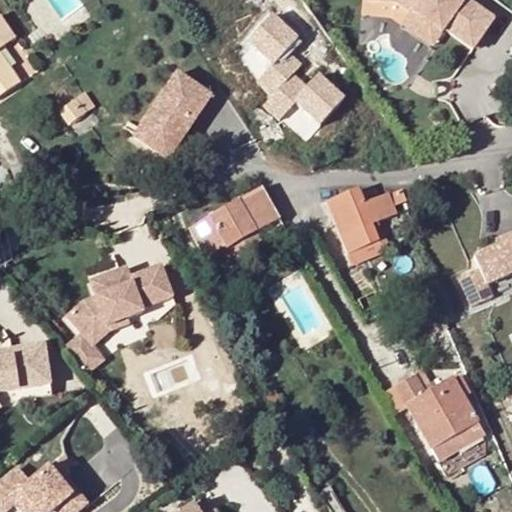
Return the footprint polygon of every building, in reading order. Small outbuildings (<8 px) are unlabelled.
[(375,0),(375,1),(396,3),(412,13),(441,33),(444,29),(473,50),(493,20),(465,0),(462,4),(455,0),(375,0)] [(441,33),(412,13),(403,25),(433,46),(441,33)] [(245,42),(269,66),(295,41),(271,16),(245,42)] [(0,39),(5,48),(16,41),(1,19),(0,19),(0,39)] [(1,78),(0,76),(0,51),(5,48),(0,39),(0,98),(20,85),(11,71),(1,78)] [(11,71),(0,55),(0,76),(1,78),(11,71)] [(173,70),(126,134),(162,160),(208,96),(173,70)] [(252,80),(237,89),(260,128),(275,119),(252,80)] [(290,119),(318,133),(337,96),(309,82),(290,119)] [(74,102),(84,116),(95,108),(86,95),(74,102)] [(70,126),(84,116),(74,102),(61,112),(70,126)] [(23,166),(11,171),(21,194),(31,190),(23,166)] [(7,172),(0,175),(0,188),(5,200),(16,196),(7,172)] [(281,219),(263,188),(192,228),(209,257),(225,248),(229,249),(281,219)] [(375,225),(381,223),(399,215),(396,208),(391,195),(391,194),(373,200),(372,196),(365,198),(362,189),(327,203),(348,255),(350,254),(381,241),(375,225)] [(391,195),(396,208),(408,202),(403,190),(391,195)] [(392,251),(381,223),(375,225),(381,241),(350,254),(354,266),(392,251)] [(511,233),(499,238),(502,245),(511,239),(511,233)] [(511,274),(511,239),(502,245),(477,256),(483,268),(463,277),(476,305),(496,296),(490,284),(511,274)] [(84,305),(67,320),(83,337),(104,319),(109,334),(129,326),(128,321),(143,315),(142,312),(173,300),(161,269),(130,280),(126,270),(110,277),(101,289),(93,291),(97,300),(84,305)] [(101,289),(110,277),(91,284),(93,291),(101,289)] [(455,321),(438,280),(428,285),(446,324),(455,321)] [(363,315),(373,310),(366,296),(354,301),(363,315)] [(83,337),(92,348),(109,334),(104,319),(83,337)] [(0,394),(20,391),(21,391),(52,387),(47,347),(15,352),(17,360),(0,362),(0,394)] [(0,362),(17,360),(15,352),(0,353),(0,362)] [(423,369),(425,372),(434,390),(445,384),(433,363),(423,369)] [(485,436),(464,398),(454,381),(453,379),(445,384),(434,390),(425,372),(384,395),(395,415),(409,407),(440,461),(485,436)] [(463,376),(454,381),(464,398),(472,393),(463,376)] [(21,391),(20,391),(22,402),(53,397),(52,387),(21,391)] [(18,469),(0,483),(0,511),(4,511),(15,504),(19,510),(27,511),(52,511),(55,510),(57,511),(78,511),(87,505),(54,464),(30,484),(18,469)] [(345,511),(330,486),(320,492),(331,511),(345,511)] [(207,511),(200,501),(195,505),(199,511),(207,511)]
